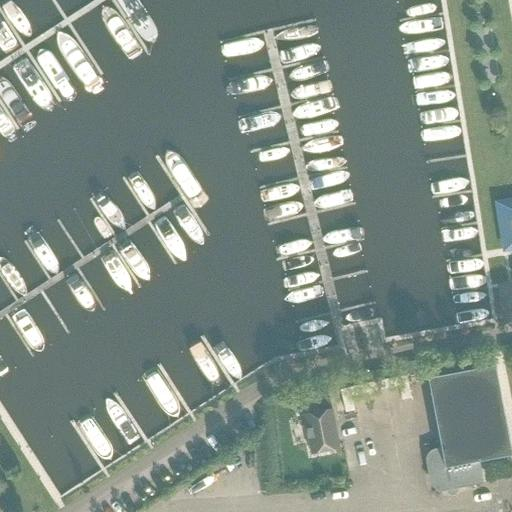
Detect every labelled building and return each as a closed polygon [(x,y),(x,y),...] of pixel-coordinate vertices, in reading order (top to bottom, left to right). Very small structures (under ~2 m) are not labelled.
[(502,254),(511,252),(511,199),(494,202),(502,254)] [(415,362),(395,366),(397,376),(417,372),(415,362)] [(439,491),(443,491),(478,484),(475,465),(511,457),(511,452),(496,367),(428,380),(441,451),(435,452),(432,453),(429,456),(427,460),(427,464),(431,483),(432,487),(435,490),(439,491)] [(337,419),(349,417),(345,394),(333,396),(337,419)] [(311,455),(339,450),(330,399),(321,400),(323,413),(304,417),(311,455)]
